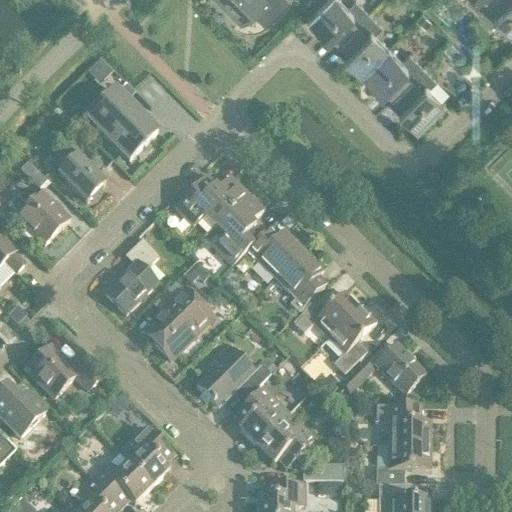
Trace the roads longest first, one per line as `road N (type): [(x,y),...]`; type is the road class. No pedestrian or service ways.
road 1 (residential): [(486,511),(480,363),(228,109)]
road 2 (residential): [(228,109),(292,56),(398,158),(411,158),(511,66)]
road 3 (residential): [(228,109),(65,274),(66,302)]
road 4 (residential): [(223,460),(66,302)]
road 5 (residential): [(0,119),(104,15)]
